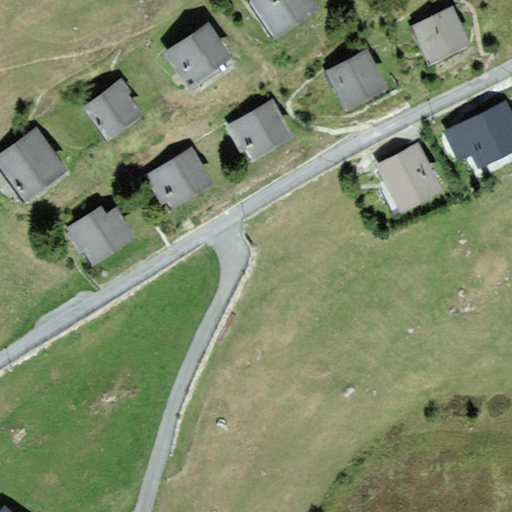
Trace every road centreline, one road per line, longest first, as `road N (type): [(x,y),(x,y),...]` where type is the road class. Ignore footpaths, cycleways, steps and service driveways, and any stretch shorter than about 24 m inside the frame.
road 1 (residential): [(511,65),(333,154),(221,224)]
road 2 (unclassified): [(221,224),(236,261),(198,343),(141,511)]
road 3 (residential): [(221,224),(0,359)]
